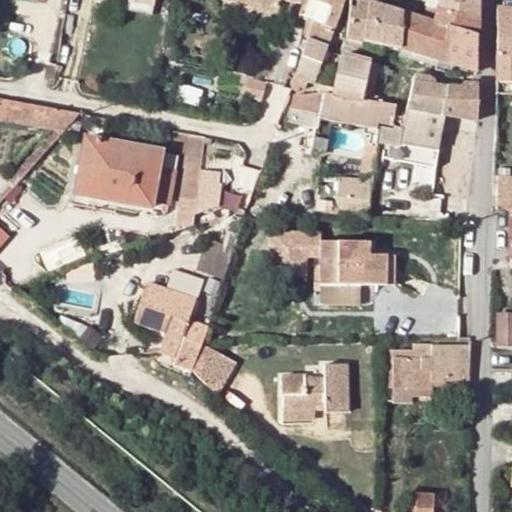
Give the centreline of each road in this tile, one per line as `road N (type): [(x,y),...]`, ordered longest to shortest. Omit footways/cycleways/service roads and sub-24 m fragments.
road 1 (residential): [(485,511),(488,0)]
road 2 (residential): [(315,511),(154,383),(99,378),(0,297)]
road 3 (unknown): [(0,78),(265,137)]
road 4 (tertiary): [(0,422),(106,511)]
